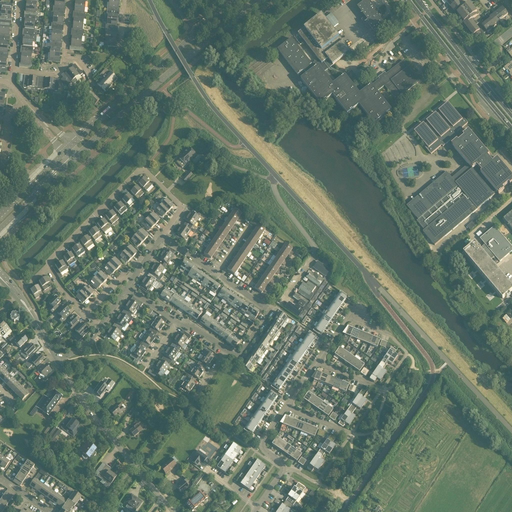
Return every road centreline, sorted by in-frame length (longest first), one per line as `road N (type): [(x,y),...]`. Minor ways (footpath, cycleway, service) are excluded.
road 1 (unclassified): [(511,431),(275,177)]
road 2 (secondary): [(75,157),(258,0)]
road 3 (secondary): [(236,0),(70,145)]
road 4 (unclassified): [(275,177),(214,110),(149,0)]
road 5 (residential): [(47,266),(143,167),(183,207)]
road 6 (residential): [(171,511),(55,360)]
road 7 (unclassified): [(284,303),(315,256),(278,201),(275,177)]
road 8 (residential): [(256,507),(283,469),(262,446),(285,407)]
